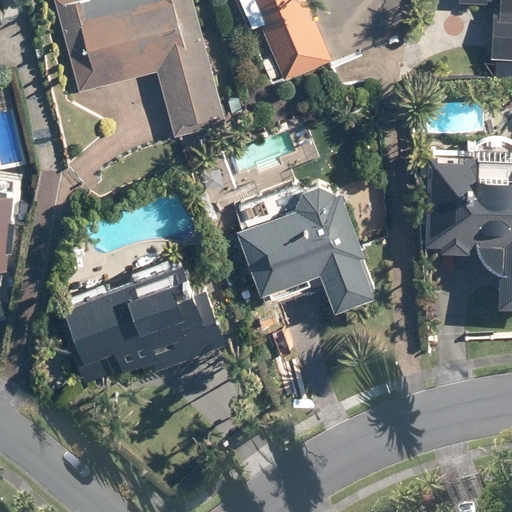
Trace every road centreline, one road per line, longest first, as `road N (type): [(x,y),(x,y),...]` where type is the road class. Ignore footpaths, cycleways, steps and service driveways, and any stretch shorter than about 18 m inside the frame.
road 1 (residential): [(243,511),(387,422),(511,407)]
road 2 (residential): [(104,511),(0,428)]
